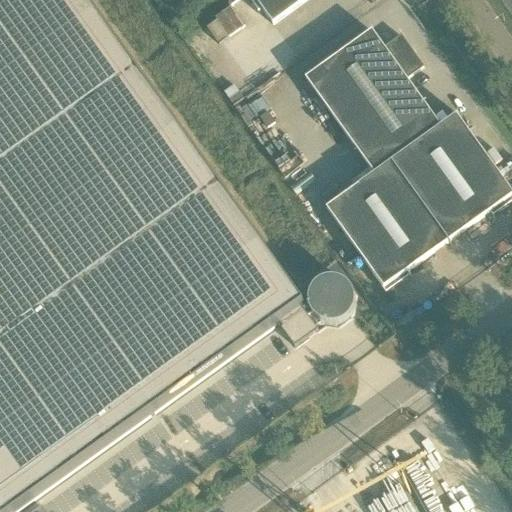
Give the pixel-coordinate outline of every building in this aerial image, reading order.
[(0,0),(0,511),(27,511),(313,308),(92,0),(0,0)] [(226,0),(232,7),(241,0),(248,0),(252,5),(256,2),(273,26),(308,0),(226,0)] [(374,176),(392,163),(441,128),(407,81),(424,68),(401,37),(384,49),(372,33),(306,80),(374,176)] [(457,116),(441,128),(392,163),(449,243),(490,213),(493,217),(511,203),(511,192),(503,180),(502,180),(457,116)] [(408,273),(449,243),(392,163),(374,176),(327,210),(372,273),(372,274),(386,294),(410,276),(408,273)] [(511,368),(511,367),(504,357),(494,364),(502,375),(511,368)]
